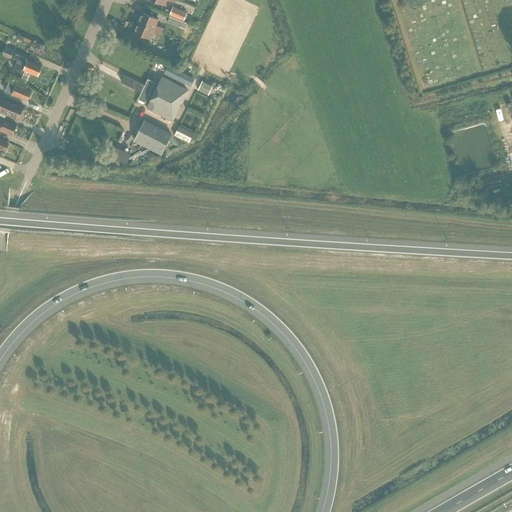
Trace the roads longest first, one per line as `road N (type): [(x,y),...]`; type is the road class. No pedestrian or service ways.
road 1 (motorway): [(0,357),(45,309),(90,286),(142,275),(214,286),(261,310),(311,365),(333,437),(325,511)]
road 2 (motorway): [(511,255),(0,220)]
road 3 (unclassified): [(29,175),(106,0)]
